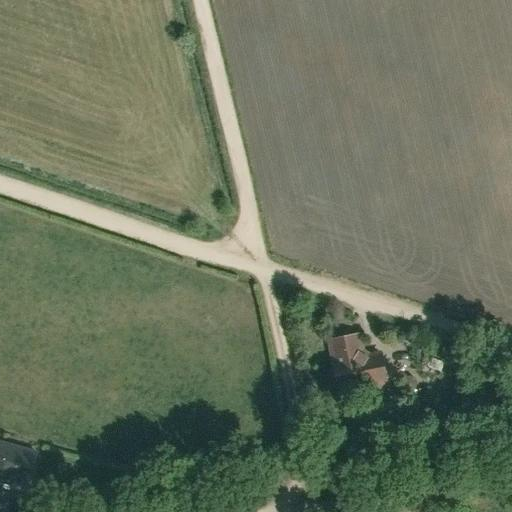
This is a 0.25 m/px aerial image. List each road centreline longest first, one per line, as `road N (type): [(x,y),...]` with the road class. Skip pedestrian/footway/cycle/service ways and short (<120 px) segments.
road 1 (track): [(257,264),(270,286),(305,453),(299,478),(260,511)]
road 2 (track): [(0,180),(257,264)]
road 3 (track): [(199,0),(257,264)]
road 4 (track): [(257,264),(511,343)]
road 5 (unclassified): [(277,511),(511,474)]
